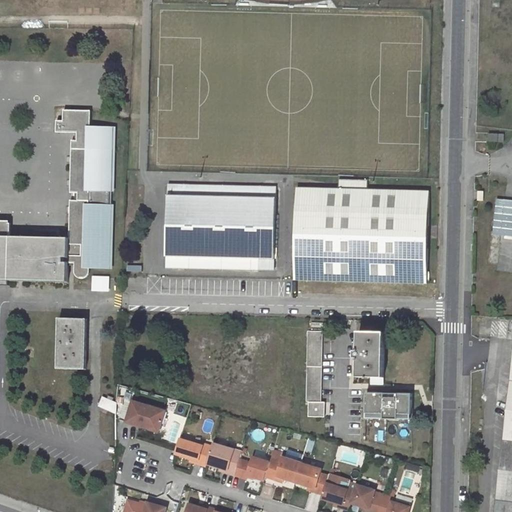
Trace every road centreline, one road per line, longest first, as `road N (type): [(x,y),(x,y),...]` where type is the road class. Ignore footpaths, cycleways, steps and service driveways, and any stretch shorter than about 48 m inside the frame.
road 1 (residential): [(123,299),(455,309)]
road 2 (unclassified): [(455,309),(462,0)]
road 3 (unclassified): [(448,511),(455,309)]
road 4 (residential): [(163,471),(292,511)]
